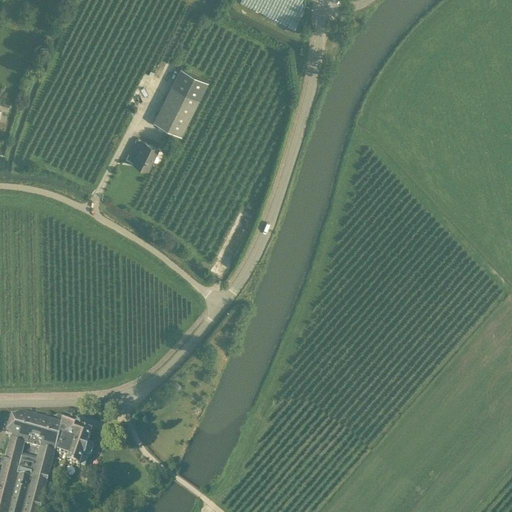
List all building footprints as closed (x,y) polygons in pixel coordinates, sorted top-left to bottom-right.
[(247,0),(245,11),(293,21),(297,0),(247,0)] [(208,81),(181,67),(154,122),(181,135),(208,81)] [(158,149),(144,141),(133,163),(147,170),(158,149)] [(18,417),(13,436),(11,435),(0,477),(0,511),(39,511),(58,441),(63,425),(25,414),(24,414),(23,414),(22,414),(21,414),(20,414),(20,415),(19,415),(19,416),(18,416),(18,417)] [(80,430),(81,426),(65,420),(63,425),(58,441),(60,442),(61,442),(57,453),(69,458),(67,463),(80,468),(80,466),(84,468),(88,458),(90,457),(93,449),(92,446),(88,444),(91,433),(80,430)]
